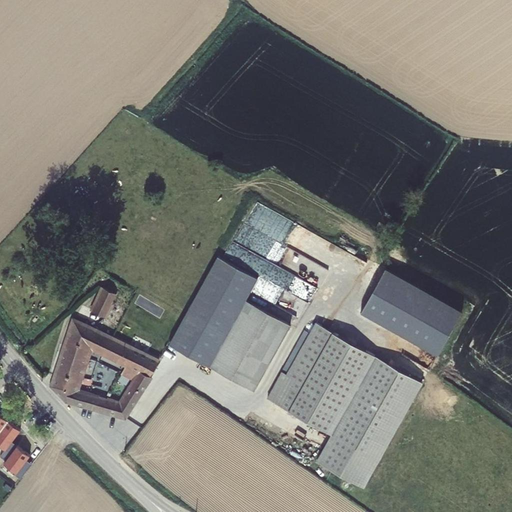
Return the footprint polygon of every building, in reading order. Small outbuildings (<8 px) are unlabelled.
[(169,342),(256,392),(292,325),(244,297),(256,275),(217,253),(169,342)] [(387,265),(361,308),(436,354),(462,311),(387,265)] [(38,291),(45,285),(36,273),(28,280),(38,291)] [(106,323),(115,309),(120,300),(106,291),(91,314),(106,323)] [(283,372),(268,398),(333,433),(318,460),(366,486),(423,380),(316,322),(287,374),(283,372)] [(159,366),(137,355),(125,350),(112,344),(75,326),(53,391),(68,407),(127,424),(152,384),(150,382),(159,366)] [(118,331),(112,344),(125,350),(131,337),(118,331)] [(141,348),(137,355),(159,366),(164,359),(141,348)] [(21,430),(8,420),(0,429),(0,444),(5,449),(21,430)] [(18,445),(4,463),(17,472),(31,454),(18,445)]
